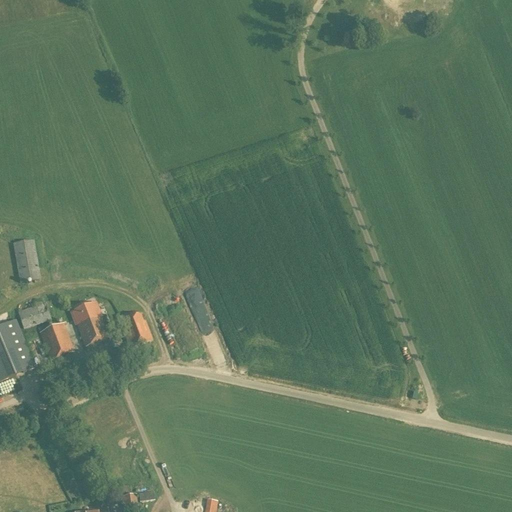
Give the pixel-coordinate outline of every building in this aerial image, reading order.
[(426,22),(423,11),(415,14),(418,25),(426,22)] [(325,55),(347,49),(342,30),(312,38),(316,52),(323,50),(325,55)] [(20,284),(40,281),(34,241),(13,244),(20,284)] [(28,305),(29,309),(17,313),(23,331),(51,322),(44,301),(35,304),(35,303),(28,305)] [(109,338),(101,318),(102,318),(97,303),(70,313),(76,327),(77,327),(85,348),(109,338)] [(130,351),(153,342),(142,314),(119,323),(130,351)] [(0,383),(35,369),(16,321),(0,327),(0,383)] [(50,363),(75,353),(64,324),(39,334),(50,363)] [(84,383),(105,374),(99,362),(79,370),(84,383)] [(140,503),(154,502),(153,492),(139,494),(140,503)] [(124,511),(138,511),(136,496),(122,498),(124,511)]
